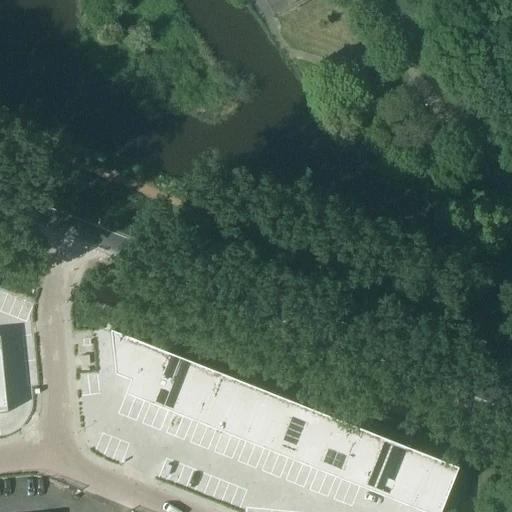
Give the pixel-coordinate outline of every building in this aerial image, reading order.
[(145,345),(111,332),(115,375),(130,381),(145,345)] [(130,381),(125,394),(149,404),(169,355),(145,345),(130,381)] [(169,355),(149,404),(173,413),(193,364),(169,355)] [(193,364),(173,413),(197,423),(217,374),(193,364)] [(217,374),(197,423),(221,433),(241,383),(217,374)] [(241,383),(221,433),(245,442),(265,393),(241,383)] [(265,393),(245,442),(269,452),(289,402),(265,393)] [(289,402),(269,452),(293,461),(313,412),(289,402)] [(313,412),(293,461),(317,471),(337,421),(313,412)] [(337,421),(317,471),(341,480),(361,431),(337,421)] [(361,431),(341,480),(366,490),(385,440),(361,431)] [(385,440),(366,490),(390,499),(409,450),(385,440)] [(409,450),(390,499),(414,509),(433,460),(409,450)] [(433,460),(414,509),(421,511),(440,511),(457,469),(433,460)]
